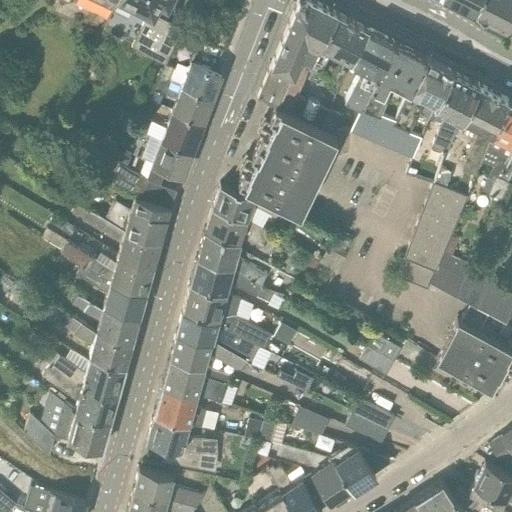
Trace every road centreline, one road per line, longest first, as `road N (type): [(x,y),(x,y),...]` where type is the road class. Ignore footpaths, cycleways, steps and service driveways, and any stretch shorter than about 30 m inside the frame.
road 1 (tertiary): [(103,511),(206,159),(272,0)]
road 2 (residential): [(511,410),(352,511)]
road 3 (secondary): [(511,63),(384,0)]
